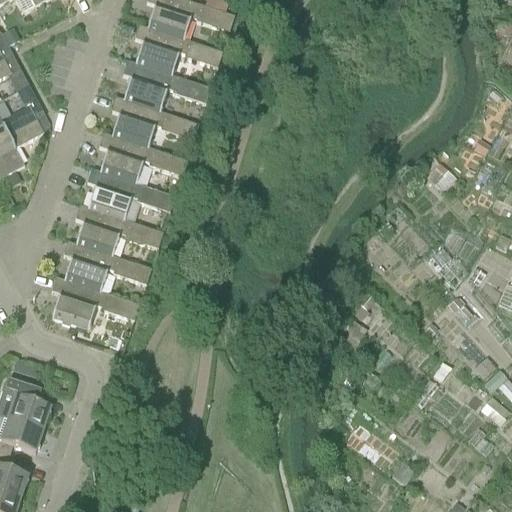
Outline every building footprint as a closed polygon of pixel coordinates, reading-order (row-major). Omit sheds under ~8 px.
[(0,0),(0,8),(15,0),(27,0),(33,11),(53,0),(0,0)] [(153,10),(146,33),(182,45),(183,44),(190,22),(195,23),(194,26),(228,37),(233,21),(184,5),(167,0),(147,0),(145,8),(153,10)] [(141,46),(134,69),(170,81),(171,80),(178,58),(183,60),(183,62),(216,73),(221,57),(183,44),(182,45),(146,33),(138,30),(133,44),(141,46)] [(12,33),(1,39),(7,51),(18,45),(12,33)] [(0,83),(10,78),(3,65),(0,66),(0,83)] [(130,82),(122,105),(159,117),(166,94),(171,96),(171,98),(204,109),(209,93),(171,80),(170,81),(134,69),(126,66),(121,80),(130,82)] [(118,119),(110,141),(147,154),(147,153),(154,130),(159,132),(159,134),(192,145),(197,130),(159,117),(122,105),(114,102),(109,116),(118,119)] [(0,143),(35,125),(28,112),(0,126),(0,143)] [(44,121),(36,126),(41,137),(48,133),(48,129),(44,121)] [(35,125),(0,143),(0,182),(23,171),(14,153),(42,138),(41,137),(36,126),(35,125)] [(106,155),(98,177),(98,178),(109,181),(135,190),(135,189),(142,166),(147,168),(147,171),(180,182),(185,166),(147,153),(147,154),(110,141),(102,138),(97,152),(106,155)] [(94,191),(86,213),(86,214),(123,226),(123,225),(130,203),(135,204),(135,207),(168,218),(174,202),(166,199),(135,189),(135,190),(109,181),(98,178),(98,177),(90,174),(86,188),(94,191)] [(169,191),(166,199),(174,202),(176,193),(169,191)] [(82,227),(75,249),(74,250),(111,262),(111,261),(118,239),(124,240),(123,243),(156,254),(162,238),(123,225),(123,226),(86,214),(86,213),(78,210),(74,224),(82,227)] [(70,263),(63,285),(62,286),(99,298),(99,297),(106,275),(112,277),(111,279),(144,290),(150,274),(111,261),(111,262),(74,250),(75,249),(66,247),(62,260),(70,263)] [(62,286),(63,285),(54,282),(50,296),(58,299),(50,323),(87,335),(95,311),(100,313),(99,315),(132,326),(138,310),(99,297),(99,298),(62,286)] [(15,366),(12,375),(22,378),(25,369),(15,366)] [(0,397),(0,421),(41,435),(49,413),(35,408),(39,397),(6,386),(4,394),(1,394),(0,397)] [(0,421),(0,459),(8,462),(11,451),(34,459),(41,435),(0,421)] [(0,497),(19,504),(26,481),(4,474),(8,462),(0,459),(0,497)] [(0,511),(16,511),(19,504),(0,497),(0,511)]
